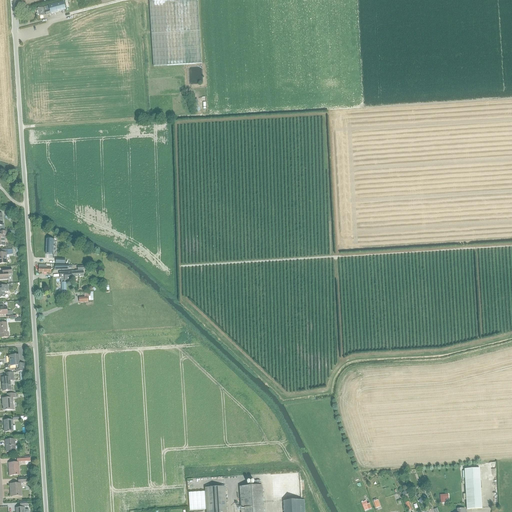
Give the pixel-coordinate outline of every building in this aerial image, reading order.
[(149,0),(153,66),(201,63),(197,0),(149,0)] [(36,9),(38,18),(66,10),(63,2),(43,7),(36,9)] [(54,254),(54,240),(46,240),(45,254),(54,254)] [(0,263),(7,263),(6,255),(13,255),(13,250),(1,250),(2,253),(0,253),(0,263)] [(51,268),(46,268),(47,265),(39,265),(39,266),(39,273),(51,273),(51,268)] [(84,277),(83,271),(83,270),(87,270),(86,266),(78,267),(78,272),(72,272),(72,277),(84,277)] [(3,273),(0,272),(0,280),(9,280),(8,274),(12,274),(11,268),(3,269),(3,273)] [(72,272),(60,273),(60,278),(65,278),(65,281),(72,280),(72,277),(72,272)] [(0,289),(0,298),(5,298),(5,292),(8,292),(8,285),(0,286),(0,289)] [(0,306),(0,308),(0,307),(0,315),(7,315),(8,319),(16,318),(16,315),(13,315),(13,313),(11,311),(7,312),(7,307),(4,308),(4,305),(3,305),(1,305),(0,305),(0,306)] [(0,333),(0,334),(1,338),(9,337),(9,333),(7,333),(7,323),(0,323),(0,333)] [(16,366),(17,372),(25,372),(25,364),(19,364),(18,356),(9,356),(10,366),(16,366)] [(7,378),(2,378),(3,391),(11,391),(10,381),(14,380),(14,373),(7,373),(7,378)] [(3,403),(4,411),(12,410),(11,398),(16,398),(16,394),(8,394),(8,398),(2,399),(3,403)] [(13,420),(4,421),(5,432),(13,432),(13,420)] [(15,440),(5,440),(6,446),(7,446),(7,451),(7,452),(7,451),(15,451),(16,451),(15,440)] [(10,469),(11,476),(19,475),(18,463),(9,463),(10,469)] [(482,509),(479,469),(464,469),(467,510),(482,509)] [(11,490),(12,490),(12,497),(21,496),(20,484),(11,485),(11,490)] [(264,511),(262,485),(240,487),(241,511),(264,511)] [(226,511),(225,487),(205,488),(206,511),(226,511)] [(283,501),(284,511),(304,511),(304,500),(283,501)] [(28,511),(29,509),(25,510),(25,507),(24,507),(24,506),(28,506),(27,502),(21,503),(21,506),(21,508),(16,508),(16,511),(28,511)]
